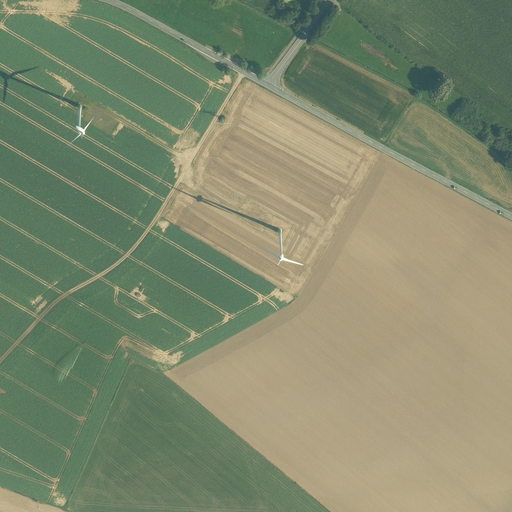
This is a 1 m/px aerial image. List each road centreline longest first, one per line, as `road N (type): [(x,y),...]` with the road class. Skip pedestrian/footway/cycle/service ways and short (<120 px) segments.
road 1 (track): [(244,72),(137,243),(53,303),(0,361)]
road 2 (secondary): [(511,215),(267,84)]
road 3 (secondary): [(267,84),(108,0)]
